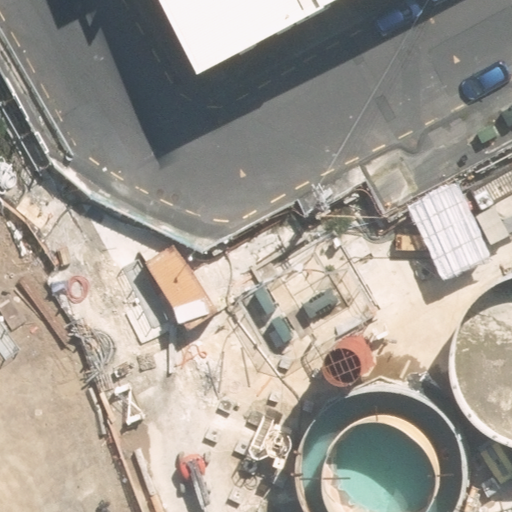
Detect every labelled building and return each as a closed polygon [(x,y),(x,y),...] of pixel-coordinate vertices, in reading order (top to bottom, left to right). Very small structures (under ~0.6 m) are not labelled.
[(324,0),(155,0),(192,71),(324,0)] [(0,117),(0,177),(26,164),(0,117)] [(511,279),(495,286),(472,305),(456,331),(450,360),(454,388),(466,413),(486,433),(511,446),(511,279)] [(329,371),(334,374),(340,375),(346,375),(351,372),(356,368),(358,363),(359,357),(358,351),(355,346),(350,342),(344,340),(338,340),(333,342),(328,345),(325,350),(324,355),(323,360),(325,366),(329,371)] [(455,511),(463,489),(463,461),(454,435),(436,413),(412,398),(385,392),(357,395),(332,407),(313,426),(301,450),(297,477),(301,504),(306,511),(455,511)]
